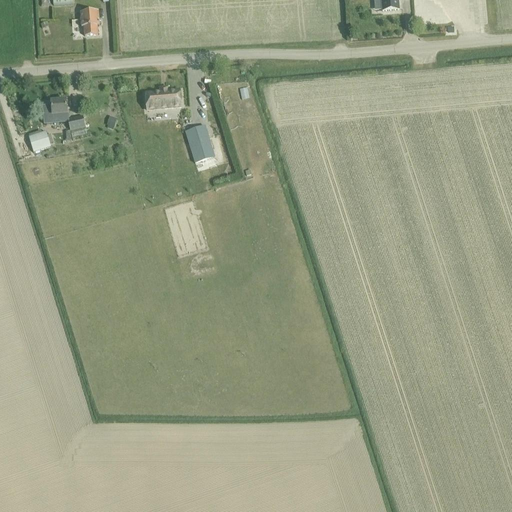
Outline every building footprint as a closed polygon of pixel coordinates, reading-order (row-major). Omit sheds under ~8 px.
[(376,0),(377,2),(381,2),(382,12),(399,11),(398,0),(376,0)] [(82,28),(84,28),(85,38),(98,37),(97,27),(100,27),(98,13),(80,14),(82,28)] [(147,112),(182,109),(180,92),(146,95),(147,112)] [(51,104),(52,116),(68,115),(66,102),(51,104)] [(107,130),(114,132),(117,120),(110,117),(107,127),(108,127),(107,130)] [(68,121),(72,139),(87,136),(85,129),(82,118),(68,121)] [(205,128),(185,134),(195,165),(214,159),(205,128)] [(34,154),(51,149),(46,134),(29,139),(34,154)]
